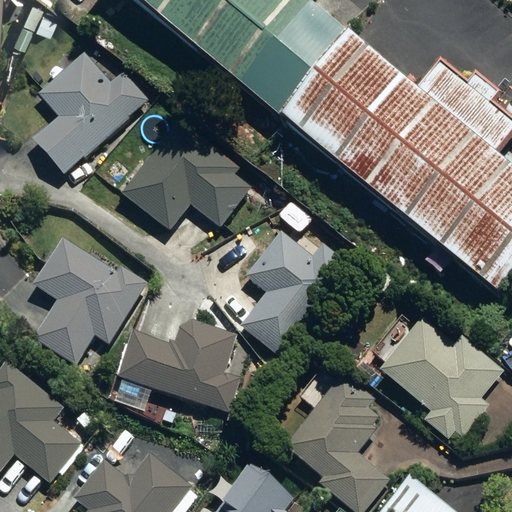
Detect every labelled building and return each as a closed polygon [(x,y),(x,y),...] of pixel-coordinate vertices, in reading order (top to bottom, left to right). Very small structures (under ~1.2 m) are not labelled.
[(126,0),(285,128),(353,45),(310,10),(318,0),(126,0)] [(24,24),(35,29),(44,11),(33,6),(24,24)] [(37,31),(51,37),(58,22),(44,15),(37,31)] [(15,46),(25,51),(34,31),(24,27),(15,46)] [(286,129),(504,304),(511,293),(511,175),(502,167),(511,154),(511,124),(499,114),(507,105),(481,83),(473,92),(444,70),(421,99),(354,47),(286,129)] [(35,145),(66,181),(87,161),(88,163),(133,123),(131,121),(150,105),(125,77),(113,89),(86,59),(40,100),(60,123),(35,145)] [(123,200),(172,238),(192,211),(223,235),(254,194),(236,181),(241,174),(180,126),(123,200)] [(242,333),(285,367),(343,294),(342,293),(356,275),(326,251),(315,264),(284,239),(248,283),(268,300),(242,333)] [(35,347),(78,373),(97,343),(113,352),(149,289),(123,274),(120,280),(64,246),(36,293),(59,307),(35,347)] [(376,290),(386,297),(397,283),(387,276),(376,290)] [(428,428),(452,447),(459,439),(466,445),(492,412),(485,406),(507,377),(475,354),(470,361),(426,327),(384,381),(434,420),(428,428)] [(121,387),(234,421),(244,387),(229,382),(241,343),(196,329),(182,334),(177,351),(172,349),(171,352),(136,341),(121,387)] [(0,482),(17,462),(51,490),(83,451),(56,428),(65,417),(9,371),(0,381),(0,482)] [(323,492),(347,511),(372,511),(393,485),(361,461),(380,438),(375,434),(381,427),(371,418),(377,410),(346,385),(289,456),(326,487),(323,492)] [(180,511),(194,494),(152,461),(132,488),(106,468),(76,506),(83,511),(180,511)] [(253,476),(226,511),(292,511),(296,508),(253,476)] [(391,511),(448,511),(413,485),(391,511)]
